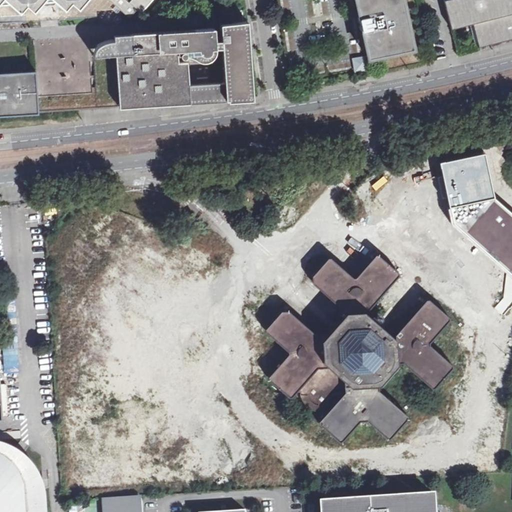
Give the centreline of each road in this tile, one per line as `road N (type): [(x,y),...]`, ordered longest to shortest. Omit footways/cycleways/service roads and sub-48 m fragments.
road 1 (secondary): [(0,177),(219,152),(511,96)]
road 2 (secondary): [(274,110),(0,143)]
road 3 (secondary): [(511,61),(274,110)]
